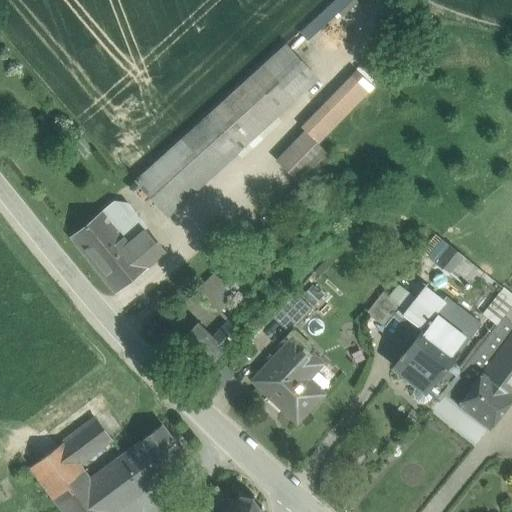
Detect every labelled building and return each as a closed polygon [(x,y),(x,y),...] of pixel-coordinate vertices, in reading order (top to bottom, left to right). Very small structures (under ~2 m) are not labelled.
[(341,66),(357,50),(335,27),(319,42),(341,66)] [(285,47),(262,68),(292,101),(315,80),(285,47)] [(262,68),(211,113),(241,146),(292,101),(262,68)] [(364,74),(342,96),(353,106),(375,84),(364,74)] [(282,158),(303,178),(330,150),(319,142),(353,106),(342,96),(282,158)] [(211,113),(136,180),(166,213),(241,146),(211,113)] [(329,154),(304,180),(313,188),(331,169),(336,173),(342,166),(329,154)] [(147,233),(124,203),(103,211),(131,246),(147,233)] [(131,246),(103,211),(71,237),(114,290),(146,264),(131,246)] [(162,251),(147,233),(131,246),(146,264),(162,251)] [(457,277),(470,260),(439,236),(426,253),(457,277)] [(220,267),(197,291),(217,312),(233,297),(221,285),(230,277),(220,267)] [(395,308),(404,314),(415,300),(393,283),(385,293),(398,304),(395,308)] [(511,299),(511,294),(500,285),(476,315),(492,328),(511,299)] [(425,288),(415,300),(404,314),(408,318),(429,292),(425,288)] [(310,307),(295,292),(273,316),(288,331),(310,307)] [(444,304),(429,292),(408,318),(404,322),(417,337),(397,362),(441,398),(448,390),(460,373),(447,363),(477,325),(446,301),(444,304)] [(385,293),(368,312),(383,324),(395,308),(398,304),(385,293)] [(511,317),(507,313),(505,312),(466,366),(479,375),(484,369),(511,390),(511,317)] [(211,335),(198,322),(172,348),(198,374),(241,331),(228,318),(211,335)] [(294,334),(251,380),(268,396),(271,393),(298,419),(323,392),(298,369),(314,353),(294,334)] [(511,398),(511,390),(484,369),(479,375),(466,366),(461,373),(448,390),(492,424),(511,398)] [(95,419),(63,442),(79,465),(111,441),(95,419)] [(188,461),(161,425),(137,442),(138,443),(163,479),(164,479),(188,461)] [(79,465),(63,442),(50,452),(30,467),(63,511),(114,511),(90,479),(79,465)] [(138,443),(90,479),(114,511),(118,511),(163,479),(138,443)] [(195,511),(210,511),(214,510),(216,509),(227,500),(217,486),(190,504),(195,511)] [(239,498),(232,502),(230,499),(227,500),(230,504),(218,511),(217,511),(216,509),(214,510),(214,511),(258,511),(258,510),(262,509),(262,507),(258,508),(253,500),(255,497),(253,495),(250,499),(241,497),(240,493),(238,493),(239,498)]
